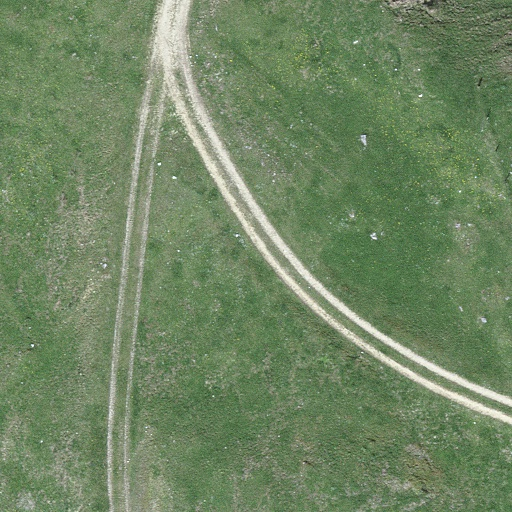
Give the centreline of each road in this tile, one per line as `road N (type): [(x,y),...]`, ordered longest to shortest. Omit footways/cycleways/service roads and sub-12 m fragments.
road 1 (track): [(511,411),(373,342),(293,270),(229,183),(179,75),(172,32)]
road 2 (track): [(172,32),(152,104),(120,394),(118,511)]
